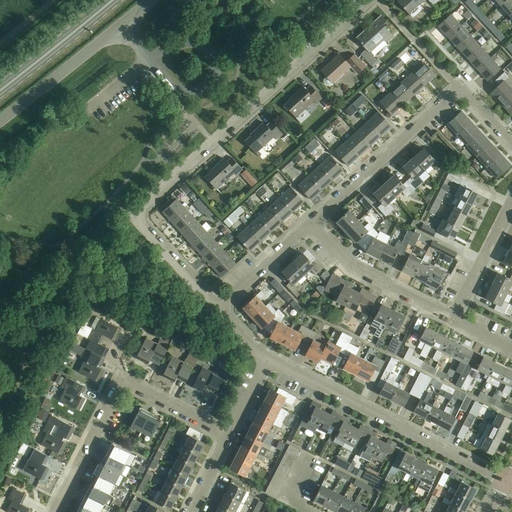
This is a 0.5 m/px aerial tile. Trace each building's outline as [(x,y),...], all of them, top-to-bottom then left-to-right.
[(437,0),(399,0),(398,1),(409,14),(424,0),(428,0),(433,5),(438,1),(437,0)] [(474,13),(479,9),(470,0),(468,0),(465,3),(474,13)] [(510,15),(511,13),(511,0),(507,0),(501,6),(510,15)] [(483,22),(487,18),(479,9),(474,13),(483,22)] [(449,38),(462,26),(452,15),(439,27),(449,38)] [(383,40),(385,42),(392,36),(382,25),(387,21),(382,16),(357,38),(367,49),(361,54),(371,66),(377,60),(370,52),(383,40)] [(492,32),(496,28),(487,18),(483,22),(492,32)] [(458,49),(472,37),(462,26),(449,38),(458,49)] [(496,28),(492,32),(500,42),(505,37),(496,28)] [(468,59),(481,47),(472,37),(458,49),(468,59)] [(477,70),(491,58),(481,47),(468,59),(477,70)] [(411,49),(405,55),(410,61),(417,55),(411,49)] [(357,75),(366,67),(355,55),(346,62),(339,55),(321,71),(327,77),(325,78),(324,79),(324,81),(324,83),(326,84),(327,85),(329,85),(331,84),(332,83),(333,83),(350,67),(357,75)] [(491,58),(477,70),(487,81),(501,69),(494,61),(497,59),(494,55),(491,58)] [(392,66),(396,70),(404,64),(399,59),(392,66)] [(412,73),(424,86),(435,76),(423,63),(412,73)] [(379,66),(374,69),(373,68),(370,71),(374,75),(381,69),(379,66)] [(413,96),(424,86),(412,73),(402,82),(413,96)] [(501,104),(511,94),(511,89),(505,81),(509,77),(504,73),(495,81),(499,86),(491,93),(501,104)] [(403,105),(413,96),(402,82),(391,92),(403,105)] [(316,104),(322,98),(311,86),(306,90),(303,87),(292,97),(293,98),(285,106),(296,117),(313,101),(316,104)] [(392,115),(403,105),(391,92),(380,102),(392,115)] [(511,94),(501,104),(511,115),(511,114),(511,94)] [(332,105),(327,99),(323,103),(328,109),(332,105)] [(459,134),(471,122),(461,111),(449,123),(453,127),(451,129),(457,135),(459,133),(459,134)] [(368,123),(381,137),(392,127),(379,113),(368,123)] [(276,140),(283,134),(271,122),(267,126),(264,123),(252,133),(253,134),(245,142),(256,154),(274,137),(276,140)] [(469,144),(481,133),(471,122),(459,134),(463,138),(461,140),(467,146),(469,144)] [(370,146),(381,137),(368,123),(357,132),(370,146)] [(359,156),(370,146),(357,132),(346,142),(359,156)] [(477,157),(491,144),(481,133),(469,144),(473,149),(471,151),(477,157)] [(348,166),(359,156),(346,142),(335,152),(348,166)] [(486,168),(501,155),(491,144),(477,157),(478,155),(483,160),(481,161),(486,168)] [(413,158),(424,171),(430,165),(436,171),(444,164),(436,155),(432,158),(424,148),(413,158)] [(501,155),(486,168),(487,168),(488,166),(492,171),(491,172),(496,179),(511,166),(501,155)] [(320,166),(332,180),(344,170),(331,156),(320,166)] [(237,176),(243,171),(232,158),(227,162),(224,159),(213,169),(214,171),(206,178),(216,190),(234,173),(237,176)] [(418,176),(424,171),(413,158),(403,168),(411,177),(407,181),(415,190),(424,182),(418,176)] [(249,163),(242,169),(255,181),(261,175),(249,163)] [(322,190),(332,180),(320,166),(309,176),(322,190)] [(446,179),(458,185),(461,179),(449,173),(446,179)] [(310,200),(322,190),(309,176),(298,186),(310,200)] [(415,190),(407,181),(402,185),(394,176),(383,185),(395,198),(401,192),(406,198),(415,190)] [(186,177),(178,184),(200,208),(205,203),(195,191),(197,189),(186,177)] [(389,203),(395,198),(383,185),(373,194),(382,204),(378,208),(386,217),(394,209),(389,203)] [(459,199),(471,206),(477,195),(460,185),(453,197),(459,199)] [(281,198),(294,212),(305,202),(292,188),(281,198)] [(435,201),(440,204),(446,192),(441,189),(435,201)] [(283,222),(294,212),(281,198),(270,208),(283,222)] [(360,202),(369,212),(373,208),(364,198),(360,202)] [(465,217),(471,206),(459,199),(453,211),(465,217)] [(173,224),(186,211),(176,200),(163,212),(173,224)] [(434,215),(440,204),(435,201),(429,213),(434,215)] [(234,212),(239,217),(244,211),(240,206),(234,212)] [(272,232),(283,222),(270,208),(259,218),(272,232)] [(182,234),(196,222),(186,211),(173,224),(182,234)] [(346,233),(358,222),(349,211),(337,223),(346,233)] [(459,229),(465,217),(453,211),(449,217),(444,214),(441,219),(442,220),(459,229)] [(238,217),(239,217),(234,212),(223,221),(229,228),(240,218),(238,217)] [(394,224),(407,231),(412,221),(399,215),(394,224)] [(261,241),(272,232),(259,218),(249,228),(261,241)] [(413,227),(416,229),(419,222),(414,219),(410,226),(413,227)] [(453,241),(459,229),(442,220),(436,232),(453,241)] [(192,245),(206,232),(196,222),(182,234),(192,245)] [(360,246),(376,232),(372,228),(367,232),(358,222),(346,233),(355,243),(356,242),(360,246)] [(420,231),(432,237),(435,232),(422,225),(420,231)] [(250,252),(261,241),(249,228),(238,238),(250,252)] [(202,256),(216,243),(206,232),(192,245),(202,256)] [(378,260),(386,244),(376,239),(378,235),(376,232),(360,246),(366,253),(366,254),(378,260)] [(429,246),(431,241),(414,232),(408,245),(413,247),(417,240),(429,246)] [(386,244),(378,260),(391,266),(397,254),(402,257),(407,246),(398,241),(394,248),(386,244)] [(441,252),(443,247),(431,241),(429,246),(441,252)] [(212,266),(225,254),(216,243),(202,256),(212,266)] [(456,253),(443,247),(441,252),(440,253),(453,259),(456,253)] [(511,251),(509,251),(503,263),(511,267),(511,273),(511,274),(511,251)] [(225,254),(212,266),(222,278),(236,265),(225,254)] [(292,263),(304,275),(310,270),(315,276),(324,268),(316,259),(311,263),(302,254),(292,263)] [(431,271),(432,269),(433,267),(427,263),(430,258),(424,255),(419,265),(413,277),(425,283),(431,271)] [(413,277),(419,265),(407,259),(401,271),(413,277)] [(297,281),(304,275),(292,263),(282,272),(291,282),(286,286),(294,294),(303,287),(297,281)] [(433,266),(433,267),(432,269),(431,271),(425,283),(437,289),(441,280),(445,282),(449,274),(433,266)] [(511,274),(509,279),(498,273),(491,286),(507,294),(511,286),(511,274)] [(345,306),(354,291),(347,288),(350,283),(332,274),(324,291),(338,298),(336,302),(345,306)] [(270,283),(280,293),(284,289),(275,279),(270,283)] [(503,301),(507,294),(491,286),(485,298),(497,304),(494,310),(503,314),(509,304),(503,301)] [(354,291),(345,306),(355,311),(359,303),(370,309),(376,297),(362,289),(359,294),(354,291)] [(253,318),(265,307),(259,300),(265,295),(262,291),(243,308),(253,318)] [(290,304),(298,312),(302,308),(294,300),(290,304)] [(384,329),(393,311),(382,305),(371,326),(377,329),(374,335),(379,338),(384,328),(384,329)] [(276,322),(281,312),(278,310),(272,315),(265,307),(253,318),(262,329),(263,328),(268,333),(271,335),(278,322),(276,322)] [(393,311),(384,329),(388,331),(390,327),(397,331),(404,317),(393,311)] [(282,344),(290,329),(281,324),(285,317),(281,312),(276,322),(278,322),(271,335),(270,338),(282,344)] [(86,349),(104,359),(108,349),(98,344),(103,336),(115,342),(121,330),(101,319),(95,331),(86,326),(81,336),(90,341),(86,349)] [(410,334),(417,337),(421,328),(414,324),(410,334)] [(306,341),(311,331),(301,326),(298,333),(290,329),(282,344),(295,350),(301,339),(306,341)] [(359,337),(365,340),(369,330),(364,328),(359,337)] [(431,347),(438,334),(426,328),(419,341),(425,344),(420,356),(425,358),(431,347)] [(325,347),(318,343),(321,336),(311,331),(306,341),(311,344),(305,356),(318,362),(320,357),(325,347)] [(344,355),(350,344),(353,338),(342,333),(335,346),(328,342),(325,347),(320,357),(332,363),(338,352),(344,355)] [(438,363),(449,340),(438,334),(431,347),(437,350),(432,360),(438,363)] [(386,351),(392,354),(398,341),(393,338),(386,351)] [(159,341),(157,345),(146,339),(135,359),(147,365),(153,353),(162,358),(169,346),(159,341)] [(454,359),(461,346),(449,340),(438,363),(441,357),(452,362),(454,359)] [(356,375),(364,360),(356,356),(359,349),(350,344),(344,355),(349,357),(343,369),(356,375)] [(460,389),(467,376),(471,368),(466,365),(473,351),(461,346),(454,359),(460,362),(456,371),(461,373),(458,380),(446,374),(443,380),(455,386),(460,389)] [(420,368),(423,362),(411,356),(414,351),(409,348),(403,359),(420,368)] [(104,359),(86,349),(85,349),(80,358),(84,361),(78,372),(98,383),(104,371),(99,368),(104,359)] [(185,359),(183,363),(172,357),(162,377),(173,383),(179,372),(189,376),(195,364),(185,359)] [(364,360),(356,375),(368,382),(374,370),(379,373),(385,362),(375,357),(371,364),(364,360)] [(487,379),(489,376),(495,364),(483,357),(477,370),(486,375),(484,378),(487,379)] [(391,401),(397,388),(392,386),(396,377),(390,374),(397,361),(391,358),(376,387),(382,390),(379,394),(391,401)] [(432,374),(435,368),(423,362),(420,368),(432,374)] [(500,382),(507,369),(495,364),(489,376),(500,382)] [(216,370),(213,374),(202,368),(192,388),(204,394),(210,383),(219,387),(225,375),(216,370)] [(443,380),(446,374),(435,368),(432,374),(443,380)] [(511,388),(511,387),(511,372),(507,369),(500,382),(506,385),(503,393),(508,395),(511,388)] [(415,397),(426,376),(420,373),(409,394),(401,390),(403,386),(400,384),(397,388),(391,401),(403,407),(410,395),(415,397)] [(425,419),(432,406),(426,403),(431,395),(425,392),(432,379),(426,376),(415,397),(420,400),(413,413),(425,419)] [(467,376),(460,389),(466,392),(473,379),(467,376)] [(59,400),(79,411),(85,399),(80,397),(85,387),(66,377),(61,387),(65,389),(59,400)] [(444,391),(452,395),(455,390),(443,384),(439,393),(442,395),(444,391)] [(280,409),(280,408),(284,401),(292,405),(295,401),(286,396),(285,397),(270,390),(265,401),(280,409)] [(489,404),(492,398),(481,392),(478,398),(489,404)] [(501,409),(504,404),(500,402),(502,398),(494,394),(492,398),(489,404),(501,409)] [(460,409),(465,412),(472,399),(466,396),(460,409)] [(306,403),(300,400),(297,405),(303,408),(306,403)] [(437,425),(444,412),(437,409),(440,403),(435,400),(432,406),(425,419),(437,425)] [(289,412),(280,408),(280,409),(265,401),(259,412),(274,420),(275,419),(278,412),(287,417),(289,412)] [(317,428),(325,412),(319,409),(321,405),(313,401),(307,413),(312,415),(307,423),(317,428)] [(469,414),(474,416),(477,417),(483,406),(476,402),(469,414)] [(504,404),(501,409),(511,415),(511,407),(504,404)] [(141,432),(151,413),(141,407),(131,427),(141,432)] [(444,412),(437,425),(448,431),(455,418),(449,415),(451,409),(446,407),(444,412)] [(333,430),(341,415),(333,411),(330,415),(325,412),(317,428),(326,433),(329,427),(333,430)] [(283,423),(275,419),(274,420),(259,412),(253,423),(268,431),(269,430),(272,424),(281,428),(283,423)] [(151,413),(141,432),(151,438),(161,418),(151,413)] [(177,413),(172,423),(186,430),(191,421),(177,413)] [(468,428),(474,416),(469,414),(463,425),(468,428)] [(492,426),(504,432),(510,420),(498,414),(495,420),(491,418),(488,424),(492,426)] [(59,435),(69,440),(75,428),(51,415),(43,431),(47,433),(41,445),(61,455),(67,443),(57,438),(59,435)] [(344,442),(353,427),(347,424),(349,419),(341,415),(333,430),(338,432),(335,438),(344,442)] [(277,435),(269,430),(268,431),(253,423),(247,435),(263,443),(263,442),(267,435),(275,439),(277,435)] [(363,441),(369,429),(361,425),(358,430),(353,427),(344,442),(354,447),(358,439),(363,441)] [(469,428),(468,428),(463,425),(457,437),(463,440),(469,428)] [(498,443),(504,432),(492,426),(489,432),(486,430),(483,435),(498,443)] [(184,448),(199,455),(205,444),(200,441),(203,435),(190,428),(186,435),(189,437),(184,448)] [(164,438),(169,440),(174,431),(169,429),(164,438)] [(372,457),(381,441),(375,438),(377,433),(369,429),(363,441),(367,444),(363,452),(372,457)] [(272,446),(263,442),(263,443),(247,435),(242,446),(257,454),(257,453),(261,446),(269,450),(272,446)] [(286,445),(289,438),(282,435),(279,442),(286,445)] [(492,455),(498,443),(483,435),(479,441),(476,440),(473,445),(480,449),(492,455)] [(166,448),(169,440),(164,438),(161,445),(166,448)] [(381,441),(372,457),(381,462),(386,453),(391,456),(397,443),(389,439),(386,444),(381,441)] [(105,454),(125,464),(130,454),(110,444),(105,454)] [(287,450),(298,456),(301,451),(290,445),(287,450)] [(266,457),(257,453),(257,454),(242,446),(236,457),(251,465),(252,464),(255,457),(263,462),(266,457)] [(23,470),(43,481),(49,469),(38,463),(43,453),(30,447),(25,457),(29,459),(23,470)] [(193,466),(199,455),(184,448),(178,459),(193,466)] [(296,461),(298,456),(287,450),(284,456),(296,461)] [(153,460),(158,462),(163,453),(158,451),(153,460)] [(409,473),(417,459),(406,453),(403,458),(398,455),(389,472),(385,480),(389,482),(393,474),(396,476),(400,469),(407,473),(403,480),(407,482),(411,474),(409,473)] [(120,475),(125,464),(105,454),(100,464),(120,475)] [(293,467),(296,461),(284,456),(281,461),(293,467)] [(260,468),(252,464),(251,465),(236,457),(230,468),(245,476),(249,469),(258,473),(260,468)] [(187,477),(193,466),(178,459),(172,470),(187,477)] [(420,479),(427,464),(417,459),(409,473),(411,474),(418,478),(414,485),(418,487),(422,480),(420,479)] [(154,470),(158,462),(153,460),(149,467),(154,470)] [(290,472),(293,467),(281,461),(279,466),(290,472)] [(115,485),(120,475),(100,464),(95,474),(115,485)] [(420,479),(422,480),(428,483),(425,491),(429,493),(432,485),(431,485),(438,470),(427,464),(420,479)] [(287,477),(290,472),(279,466),(276,471),(287,477)] [(340,477),(343,472),(334,468),(332,473),(340,477)] [(182,488),(187,477),(172,470),(167,481),(182,488)] [(285,483),(287,477),(276,471),(273,477),(285,483)] [(343,472),(340,477),(348,481),(351,476),(343,472)] [(142,482),(147,484),(151,475),(146,473),(142,482)] [(438,484),(443,487),(449,475),(444,473),(438,484)] [(109,495),(115,485),(95,474),(90,484),(109,495)] [(5,484),(10,486),(13,480),(8,477),(5,484)] [(282,488),(285,483),(273,477),(271,482),(282,488)] [(362,488),(365,484),(356,479),(354,484),(362,488)] [(176,499),(182,488),(167,481),(161,492),(176,499)] [(141,495),(147,484),(142,482),(136,493),(141,495)] [(279,493),(282,488),(271,482),(268,487),(279,493)] [(457,493),(471,500),(476,489),(462,482),(458,491),(450,487),(448,491),(456,495),(457,493)] [(226,494),(240,502),(246,491),(232,483),(226,494)] [(104,505),(109,495),(90,484),(84,495),(104,505)] [(365,484),(362,488),(370,492),(373,488),(365,484)] [(325,506),(333,491),(322,486),(314,500),(325,506)] [(37,487),(31,488),(34,504),(40,503),(37,487)] [(276,498),(279,493),(268,487),(265,492),(276,498)] [(6,511),(31,511),(33,511),(21,505),(26,495),(13,489),(8,498),(12,501),(6,511)] [(336,511),(344,497),(333,491),(325,506),(336,511)] [(170,511),(176,499),(161,492),(155,503),(170,511)] [(465,511),(471,500),(457,493),(456,495),(452,502),(445,498),(443,502),(450,505),(451,504),(465,511)] [(232,511),(235,511),(240,502),(226,494),(220,505),(232,511)] [(93,511),(100,511),(104,505),(84,495),(79,505),(93,511)] [(336,511),(350,511),(355,503),(344,497),(336,511)] [(129,508),(133,510),(138,502),(133,499),(129,508)] [(254,509),(259,511),(263,503),(259,501),(254,509)] [(355,503),(350,511),(364,511),(366,508),(355,503)]
